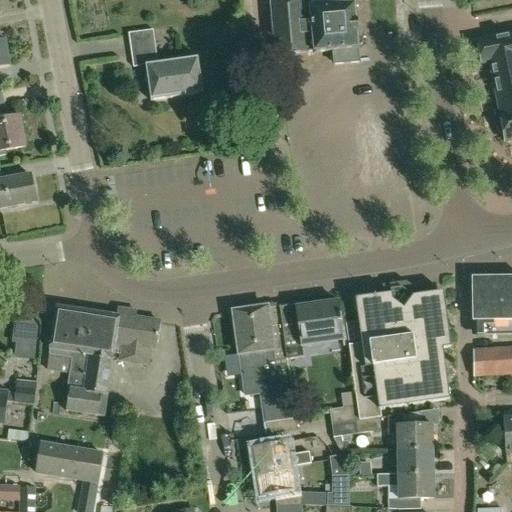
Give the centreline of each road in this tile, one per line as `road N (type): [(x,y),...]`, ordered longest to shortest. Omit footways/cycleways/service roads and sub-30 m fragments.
road 1 (tertiary): [(191,289),(465,242)]
road 2 (residential): [(465,242),(461,511)]
road 3 (tertiary): [(48,0),(98,246)]
road 4 (secondary): [(465,242),(432,0)]
road 5 (residential): [(225,511),(191,289)]
